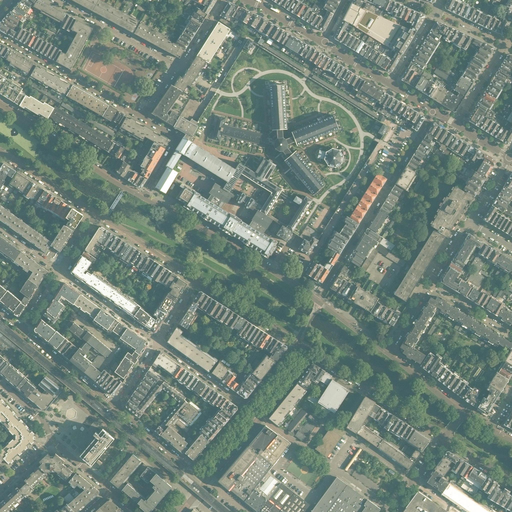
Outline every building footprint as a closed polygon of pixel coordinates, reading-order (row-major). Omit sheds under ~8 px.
[(37,9),(41,1),(39,0),(36,0),(34,5),(33,7),(37,9)] [(80,0),(78,4),(82,6),(82,4),(83,4),(87,6),(89,7),(90,8),(89,10),(92,12),(98,0),(98,1),(96,0),(95,0),(80,0)] [(99,0),(98,0),(92,12),(96,14),(97,12),(98,12),(100,13),(104,15),(104,16),(103,17),(107,19),(113,7),(112,9),(110,8),(111,6),(101,1),(100,2),(98,1),(99,0)] [(208,0),(206,6),(205,7),(203,12),(207,15),(216,0),(208,0)] [(284,8),(289,0),(283,0),(280,6),(284,8)] [(289,11),(295,2),(295,1),(295,0),(289,0),(284,8),(289,11)] [(294,14),(300,4),(302,1),(302,0),(295,0),(295,1),(295,2),(289,11),(294,14)] [(328,0),(327,0),(317,0),(326,4),(335,10),(338,5),(328,0)] [(373,1),(373,0),(366,0),(366,2),(363,8),(368,11),(373,1)] [(376,8),(380,0),(373,0),(373,1),(368,11),(372,13),(374,13),(376,8)] [(386,0),(380,0),(376,8),(378,9),(379,7),(383,8),(386,0)] [(389,0),(386,0),(383,8),(382,10),(380,16),(385,18),(388,11),(393,1),(389,0)] [(446,9),(450,11),(455,0),(448,0),(445,7),(446,9)] [(456,14),(461,1),(458,0),(455,0),(450,11),(456,14)] [(41,11),(45,3),(41,1),(37,9),(41,11)] [(393,1),(388,11),(393,13),(398,4),(393,1)] [(461,1),(456,14),(461,16),(465,6),(463,5),(464,2),(461,1)] [(19,2),(16,6),(26,12),(30,8),(28,7),(19,2)] [(44,14),(49,5),(45,3),(41,11),(40,12),(44,14)] [(229,17),(236,6),(230,3),(228,4),(220,16),(221,16),(222,17),(227,20),(229,17)] [(325,11),(322,9),(323,8),(315,3),(310,10),(310,11),(314,14),(318,16),(322,19),(323,18),(321,17),(325,11)] [(352,3),(343,21),(349,24),(353,27),(357,29),(365,34),(369,37),(374,39),(378,42),(382,45),(387,47),(396,53),(397,53),(401,56),(416,32),(409,29),(408,28),(404,27),(399,24),(394,22),(390,20),(389,20),(385,18),(380,16),(378,15),(374,13),(372,13),(368,11),(363,8),(361,7),(352,3)] [(465,6),(461,16),(466,19),(471,9),(468,7),(470,5),(467,3),(465,6)] [(300,4),(294,14),(299,17),(305,7),(300,4)] [(335,10),(326,4),(323,9),(327,11),(333,14),(335,10)] [(402,5),(398,4),(393,13),(392,15),(391,18),(395,20),(397,17),(397,15),(402,5)] [(49,17),(54,7),(49,5),(44,14),(49,17)] [(406,8),(402,5),(397,15),(402,18),(406,8)] [(26,12),(16,6),(15,6),(14,7),(13,8),(13,9),(12,10),(25,18),(27,15),(25,14),(26,12)] [(231,23),(241,8),(236,6),(229,17),(227,20),(231,23)] [(53,19),(58,10),(54,7),(49,17),(53,19)] [(113,8),(113,7),(107,19),(110,21),(111,20),(112,20),(114,21),(118,23),(118,24),(117,25),(121,27),(127,15),(126,17),(125,16),(126,14),(115,8),(114,10),(113,9),(113,8)] [(305,7),(299,17),(304,20),(310,11),(310,10),(305,7)] [(235,25),(239,19),(245,10),(241,8),(231,23),(235,25)] [(412,10),(406,8),(402,18),(407,20),(412,10)] [(203,12),(200,10),(199,9),(197,12),(195,11),(194,12),(196,13),(205,19),(207,15),(203,12)] [(471,9),(466,19),(472,21),(476,11),(471,9)] [(25,18),(12,10),(8,14),(19,20),(22,22),(25,18)] [(57,21),(62,12),(58,10),(53,19),(57,21)] [(253,14),(245,10),(239,19),(247,24),(247,23),(253,14)] [(417,12),(412,10),(407,20),(412,23),(413,21),(417,12)] [(511,19),(511,12),(504,10),(503,13),(505,14),(503,19),(510,22),(511,19)] [(310,11),(304,20),(308,23),(314,14),(310,11)] [(333,14),(327,11),(324,16),(330,20),(333,14)] [(476,11),(472,21),(477,24),(482,14),(476,11)] [(62,24),(67,15),(62,12),(57,21),(62,24)] [(202,23),(192,17),(184,12),(182,16),(190,22),(199,28),(202,23)] [(418,13),(417,12),(413,21),(420,25),(425,18),(424,16),(418,13)] [(205,19),(196,13),(195,15),(193,14),(192,17),(202,23),(205,19)] [(8,14),(5,18),(16,25),(17,23),(19,20),(8,14)] [(261,17),(253,14),(247,23),(255,28),(261,17)] [(314,14),(308,23),(313,25),(318,16),(314,14)] [(482,14),(477,24),(483,26),(487,16),(482,14)] [(488,29),(494,16),(490,14),(489,17),(487,16),(483,26),(488,29)] [(65,29),(71,17),(67,15),(62,24),(60,27),(65,29)] [(128,15),(127,15),(121,27),(125,29),(125,28),(126,27),(128,28),(129,29),(128,31),(133,33),(139,21),(138,23),(134,21),(135,19),(130,16),(129,18),(127,17),(128,15)] [(318,16),(313,25),(317,28),(322,19),(318,16)] [(324,16),(323,18),(322,19),(317,28),(322,32),(324,31),(330,20),(324,16)] [(493,31),(497,21),(495,19),(496,17),(494,16),(488,29),(493,31)] [(69,31),(76,20),(71,17),(65,29),(69,31)] [(226,21),(227,20),(222,17),(219,21),(231,28),(233,25),(226,21)] [(262,33),(269,22),(261,17),(255,28),(255,29),(254,30),(252,34),(259,38),(261,34),(262,33)] [(20,27),(16,25),(5,18),(1,23),(10,28),(13,30),(17,32),(20,27)] [(497,21),(493,31),(497,33),(503,20),(501,19),(499,22),(497,21)] [(510,22),(503,19),(503,20),(497,33),(501,35),(503,34),(510,22)] [(92,28),(86,25),(76,20),(71,30),(72,28),(78,31),(72,43),(71,43),(82,49),(85,44),(83,44),(85,39),(87,40),(93,30),(93,29),(92,28)] [(344,32),(349,24),(343,21),(339,29),(344,32)] [(413,21),(412,23),(409,29),(416,32),(420,25),(413,21)] [(140,22),(135,33),(134,34),(141,38),(148,41),(154,30),(140,22)] [(199,28),(190,22),(188,26),(184,23),(183,25),(187,28),(196,32),(199,28)] [(218,22),(213,30),(211,33),(223,41),(230,29),(218,22)] [(269,38),(276,26),(269,22),(262,33),(261,34),(264,36),(263,36),(264,37),(265,36),(269,38)] [(436,23),(431,30),(437,33),(442,24),(438,22),(436,23)] [(0,23),(0,30),(7,34),(10,28),(1,23),(0,23)] [(40,32),(42,28),(33,23),(31,27),(40,32)] [(449,27),(442,24),(437,33),(440,35),(441,36),(442,34),(445,35),(449,27)] [(271,44),(281,29),(276,26),(269,38),(267,41),(271,44)] [(18,40),(24,30),(20,27),(17,32),(14,38),(18,40)] [(355,32),(357,29),(353,27),(351,29),(350,31),(348,35),(342,44),(346,46),(354,34),(355,32)] [(454,30),(449,27),(445,35),(444,36),(446,38),(444,41),(447,42),(447,41),(454,30)] [(17,32),(13,30),(10,28),(7,34),(14,38),(17,32)] [(196,32),(187,28),(184,32),(194,37),(196,32)] [(22,42),(28,32),(25,31),(26,30),(24,29),(24,30),(18,40),(22,42)] [(285,32),(281,29),(271,44),(276,47),(278,43),(285,32)] [(335,39),(338,41),(344,32),(339,29),(334,37),(335,39)] [(168,37),(154,30),(148,41),(161,49),(167,39),(168,37)] [(431,30),(428,35),(439,42),(440,40),(438,38),(440,35),(437,33),(431,30)] [(460,32),(454,30),(447,41),(449,43),(450,41),(453,42),(460,32)] [(26,45),(33,33),(30,32),(30,33),(28,32),(22,42),(26,45)] [(194,37),(184,32),(182,36),(191,41),(194,37)] [(290,35),(285,32),(278,43),(280,44),(281,43),(284,45),(290,35)] [(344,32),(338,41),(342,44),(348,35),(344,32)] [(461,47),(468,36),(460,32),(453,42),(453,43),(461,47)] [(30,47),(36,37),(34,36),(34,34),(33,33),(26,45),(30,47)] [(209,37),(204,45),(216,52),(223,41),(211,33),(209,37)] [(350,49),(357,38),(354,36),(355,35),(354,34),(346,46),(350,49)] [(359,54),(364,44),(366,42),(363,41),(365,38),(367,40),(368,39),(369,37),(365,34),(364,37),(361,40),(355,51),(359,54)] [(295,38),(290,35),(284,45),(283,46),(281,50),(286,53),(295,38)] [(428,35),(425,40),(436,47),(439,42),(428,35)] [(191,41),(182,36),(179,40),(188,45),(191,41)] [(357,38),(350,49),(355,51),(361,40),(359,38),(360,37),(358,36),(357,38)] [(470,43),(473,38),(468,36),(461,47),(460,49),(464,52),(470,43)] [(34,50),(41,38),(39,37),(38,38),(36,37),(30,47),(34,50)] [(39,52),(45,42),(42,40),(43,39),(41,38),(34,50),(39,52)] [(299,41),(295,38),(286,53),(290,55),(299,41)] [(483,43),(473,38),(470,43),(477,47),(478,46),(480,47),(483,43)] [(171,42),(167,39),(161,49),(180,59),(185,49),(176,45),(173,43),(173,44),(171,43),(171,42)] [(254,43),(249,39),(246,43),(245,42),(244,44),(245,44),(243,48),(244,48),(248,51),(254,43)] [(188,45),(179,40),(176,45),(185,49),(188,45)] [(371,43),(363,56),(367,59),(373,50),(376,45),(377,43),(373,40),(372,42),(371,43)] [(425,40),(422,46),(432,52),(436,47),(425,40)] [(297,54),(304,43),(299,41),(290,55),(295,58),(297,54)] [(43,54),(49,44),(45,42),(39,52),(43,54)] [(61,52),(56,62),(61,64),(62,63),(67,65),(66,67),(70,69),(71,69),(77,59),(75,58),(78,53),(79,54),(82,49),(71,43),(70,44),(71,44),(65,56),(61,54),(62,52),(61,52)] [(263,43),(262,46),(303,72),(304,69),(263,43)] [(302,56),(308,46),(304,43),(297,54),(302,56)] [(364,44),(359,54),(363,56),(371,43),(370,43),(368,46),(364,44)] [(493,49),(493,47),(483,43),(480,47),(481,47),(491,54),(493,49)] [(47,57),(53,46),(49,44),(43,54),(47,57)] [(204,45),(202,48),(197,56),(206,62),(208,63),(216,52),(204,45)] [(378,51),(372,62),(376,65),(387,47),(382,45),(380,48),(378,51)] [(51,59),(57,49),(53,46),(47,57),(51,59)] [(303,64),(313,49),(308,46),(302,56),(299,62),(303,64)] [(422,46),(418,51),(429,58),(432,52),(422,46)] [(491,54),(481,47),(480,47),(478,46),(475,51),(478,53),(488,59),(491,54)] [(387,47),(376,65),(381,67),(387,57),(385,56),(386,55),(388,56),(391,50),(387,47)] [(11,50),(7,48),(2,56),(7,58),(11,50)] [(56,62),(61,52),(61,51),(57,49),(51,59),(56,62)] [(311,62),(317,52),(313,49),(303,64),(308,67),(309,66),(311,62)] [(12,50),(11,50),(7,58),(6,60),(10,62),(10,63),(28,74),(33,65),(33,64),(34,64),(29,62),(29,61),(29,60),(25,58),(24,59),(19,56),(16,54),(16,53),(12,50)] [(373,50),(367,59),(372,62),(378,51),(377,50),(376,51),(373,50)] [(387,57),(381,67),(389,73),(391,72),(395,66),(389,63),(396,53),(391,50),(388,56),(387,57)] [(418,51),(414,58),(425,65),(429,58),(418,51)] [(316,65),(322,55),(322,54),(317,52),(311,62),(316,65)] [(397,53),(396,53),(389,63),(395,66),(401,56),(397,53)] [(488,59),(478,53),(475,57),(485,63),(488,59)] [(318,71),(327,57),(322,54),(322,55),(316,65),(315,66),(312,70),(317,73),(318,71)] [(191,65),(188,70),(187,71),(187,72),(183,79),(179,77),(176,81),(177,82),(174,86),(182,91),(184,92),(188,85),(190,87),(196,78),(197,77),(198,75),(206,62),(197,56),(194,60),(193,60),(190,64),(190,65),(191,65)] [(325,70),(331,60),(327,57),(318,71),(317,73),(321,76),(323,74),(325,70)] [(485,63),(475,57),(472,62),(482,68),(485,63)] [(425,65),(414,58),(411,62),(415,65),(420,68),(422,69),(424,67),(426,68),(427,66),(425,65)] [(341,66),(331,60),(325,70),(323,74),(321,76),(335,85),(338,81),(345,69),(341,66)] [(511,68),(511,64),(509,63),(504,60),(502,64),(511,70),(511,68)] [(411,62),(407,69),(411,71),(415,65),(411,62)] [(482,68),(472,62),(468,67),(478,74),(482,68)] [(434,73),(451,84),(457,74),(440,64),(434,73)] [(502,64),(499,68),(508,74),(511,70),(502,64)] [(28,76),(30,77),(30,76),(36,66),(34,65),(28,76)] [(415,65),(411,71),(405,82),(410,85),(420,68),(415,65)] [(46,70),(43,68),(41,67),(41,68),(36,66),(30,76),(44,84),(50,74),(46,72),(46,70)] [(478,74),(468,67),(465,72),(475,79),(478,74)] [(420,68),(410,85),(414,88),(425,71),(422,69),(420,68)] [(508,74),(499,68),(496,73),(509,81),(511,82),(511,80),(511,76),(508,74)] [(350,72),(345,69),(338,81),(340,82),(342,84),(344,81),(350,72)] [(402,80),(405,82),(411,71),(407,69),(403,76),(401,78),(402,80)] [(432,76),(432,75),(425,71),(414,88),(422,92),(429,81),(432,76)] [(355,75),(350,72),(344,81),(349,84),(349,83),(355,75)] [(475,79),(465,72),(462,77),(472,83),(475,79)] [(509,81),(496,73),(494,77),(507,85),(509,81)] [(0,74),(0,93),(14,102),(15,101),(20,94),(21,92),(23,89),(0,74)] [(54,76),(50,74),(44,84),(57,92),(63,81),(59,79),(59,77),(55,75),(54,76)] [(313,75),(312,77),(377,118),(378,116),(313,75)] [(359,77),(355,75),(349,83),(354,86),(359,77)] [(472,83),(462,77),(458,75),(455,79),(470,88),(472,83)] [(359,77),(354,86),(353,88),(358,91),(365,81),(359,77)] [(507,85),(494,77),(491,81),(502,88),(504,85),(506,87),(507,85)] [(431,98),(438,87),(441,82),(436,79),(434,84),(427,95),(431,98)] [(470,88),(455,79),(453,83),(456,85),(457,86),(467,92),(470,88)] [(67,84),(63,81),(57,92),(62,94),(62,93),(67,96),(73,85),(68,82),(67,84)] [(377,102),(383,92),(365,81),(358,91),(356,95),(355,97),(354,97),(373,108),(377,102)] [(434,84),(429,81),(422,92),(427,95),(434,84)] [(499,93),(502,88),(491,81),(488,87),(499,93)] [(435,101),(442,89),(445,85),(441,82),(438,87),(431,98),(435,101)] [(62,101),(33,83),(32,86),(60,103),(62,101)] [(73,85),(67,96),(74,100),(80,89),(73,85)] [(152,113),(156,116),(162,120),(163,119),(166,121),(166,122),(174,127),(180,116),(172,111),(170,115),(166,113),(182,91),(174,86),(171,85),(152,113)] [(218,116),(212,139),(220,141),(221,137),(264,148),(265,144),(274,146),(275,148),(275,149),(275,150),(278,152),(279,151),(280,151),(282,151),(288,158),(284,161),(295,173),(295,174),(313,195),(324,185),(296,151),(292,154),(289,150),(290,144),(295,142),(297,146),(337,130),(338,129),(333,116),(291,132),(293,136),(285,139),(283,138),(282,130),(287,129),(284,85),(269,86),(272,130),(276,130),(277,135),(272,139),(267,138),(268,134),(258,131),(225,123),(226,118),(218,116)] [(442,89),(435,101),(440,104),(448,91),(447,91),(449,87),(445,85),(442,89)] [(467,92),(457,86),(455,89),(454,88),(453,89),(456,92),(464,96),(467,92)] [(499,93),(488,87),(485,92),(495,99),(499,93)] [(455,94),(456,92),(453,89),(450,88),(448,92),(452,94),(457,97),(458,96),(455,94)] [(87,93),(80,89),(74,100),(81,104),(87,93)] [(445,106),(452,95),(452,94),(448,92),(448,91),(440,104),(445,106)] [(19,105),(24,97),(25,95),(21,92),(20,94),(15,101),(14,102),(19,105)] [(380,104),(387,94),(383,92),(377,102),(373,108),(376,111),(380,104)] [(463,98),(464,96),(456,92),(455,94),(458,96),(457,97),(456,98),(449,109),(453,112),(455,111),(463,98)] [(485,92),(481,97),(492,104),(495,99),(485,92)] [(94,97),(87,93),(81,104),(88,108),(95,97),(94,97)] [(386,105),(391,97),(387,94),(380,104),(376,111),(381,113),(386,105)] [(449,109),(456,98),(457,97),(452,94),(452,95),(445,106),(449,109)] [(25,95),(19,105),(24,108),(25,107),(32,111),(38,101),(31,96),(30,98),(25,95),(26,95),(25,95)] [(95,98),(95,97),(88,108),(95,112),(102,101),(95,98)] [(390,108),(395,99),(391,97),(386,105),(381,113),(385,116),(387,114),(390,108)] [(481,97),(478,103),(489,109),(492,104),(481,97)] [(393,113),(400,102),(395,99),(390,108),(387,114),(385,116),(390,119),(390,118),(393,113)] [(44,104),(38,101),(32,111),(38,115),(39,113),(48,119),(49,116),(54,108),(45,102),(44,104)] [(109,106),(102,101),(95,112),(103,116),(109,106)] [(399,114),(405,105),(400,102),(393,113),(390,118),(395,121),(399,114)] [(63,103),(61,105),(86,121),(88,118),(63,103)] [(478,103),(475,107),(481,111),(482,111),(485,113),(486,114),(489,109),(478,103)] [(404,117),(409,108),(405,105),(399,114),(395,121),(394,122),(395,122),(394,124),(393,123),(391,125),(393,126),(392,127),(395,129),(398,124),(399,125),(404,117)] [(54,108),(49,116),(53,118),(53,119),(59,109),(55,106),(54,108)] [(113,108),(109,106),(103,116),(107,119),(113,108)] [(469,121),(473,124),(478,115),(479,114),(481,111),(475,107),(468,119),(469,121)] [(511,111),(504,107),(501,111),(511,117),(511,111)] [(118,110),(113,108),(107,119),(111,121),(112,120),(118,110)] [(415,111),(409,108),(404,117),(399,125),(404,128),(409,120),(415,111)] [(72,116),(59,109),(53,119),(66,127),(72,116)] [(484,117),(478,127),(483,130),(491,118),(496,120),(500,123),(503,118),(499,115),(489,109),(486,114),(484,117)] [(122,113),(118,110),(112,120),(116,123),(122,113)] [(419,114),(415,111),(409,120),(414,123),(419,114)] [(478,115),(473,124),(478,127),(484,117),(486,114),(485,113),(482,111),(480,114),(479,114),(478,115)] [(511,117),(501,111),(499,115),(503,118),(508,121),(511,123),(511,117)] [(127,116),(122,113),(116,123),(121,126),(126,117),(127,116)] [(424,117),(419,114),(414,123),(420,126),(424,119),(424,117)] [(85,124),(72,116),(66,127),(79,134),(85,124)] [(180,116),(174,127),(186,134),(192,137),(198,127),(196,125),(198,121),(195,119),(194,121),(191,119),(190,122),(180,116)] [(126,117),(121,126),(120,127),(134,135),(140,125),(135,122),(136,121),(131,118),(130,119),(126,117)] [(496,120),(491,118),(483,130),(488,133),(496,120)] [(500,123),(493,136),(497,139),(508,121),(503,118),(500,123)] [(115,134),(89,119),(88,121),(113,137),(115,134)] [(420,126),(414,123),(409,120),(404,128),(407,129),(409,131),(411,128),(416,131),(420,126)] [(496,120),(488,133),(493,136),(500,123),(496,120)] [(511,123),(508,121),(497,139),(502,141),(509,129),(511,124),(511,123)] [(99,132),(85,124),(79,134),(92,143),(99,132)] [(383,124),(378,133),(383,136),(385,132),(386,133),(388,131),(386,130),(388,127),(383,124)] [(432,124),(427,133),(432,137),(438,126),(435,124),(432,124)] [(153,132),(154,131),(145,126),(143,127),(140,125),(134,135),(143,140),(145,137),(149,139),(153,132)] [(437,140),(444,129),(438,126),(432,137),(433,137),(432,139),(431,141),(435,143),(437,140)] [(438,149),(449,132),(444,129),(437,140),(435,143),(433,146),(438,149)] [(509,144),(511,139),(511,130),(509,129),(502,141),(507,144),(509,144)] [(112,140),(99,132),(92,143),(106,151),(111,141),(112,140)] [(160,134),(159,136),(153,132),(149,139),(165,148),(169,141),(170,142),(170,140),(168,139),(160,134)] [(454,135),(449,132),(438,149),(443,152),(454,135)] [(433,137),(432,137),(427,133),(422,140),(429,144),(431,141),(432,139),(433,137)] [(227,182),(224,188),(223,188),(215,183),(209,192),(211,194),(207,200),(197,194),(198,193),(192,190),(191,190),(174,179),(175,177),(176,176),(175,176),(177,174),(178,172),(172,169),(182,153),(190,158),(197,146),(192,143),(195,138),(192,137),(186,134),(184,138),(184,137),(176,150),(166,166),(168,167),(167,168),(167,167),(167,168),(166,170),(165,170),(165,171),(164,173),(163,173),(164,173),(162,175),(162,176),(161,178),(160,178),(161,178),(159,181),(159,180),(159,181),(158,183),(157,183),(158,184),(156,186),(156,187),(155,187),(155,188),(156,187),(157,188),(157,189),(157,188),(159,189),(159,190),(161,191),(162,191),(164,192),(163,193),(164,193),(164,192),(165,193),(165,194),(165,193),(166,194),(166,193),(166,192),(167,192),(166,192),(168,190),(168,189),(169,187),(170,187),(169,187),(171,184),(171,185),(171,184),(172,182),(173,182),(180,186),(183,188),(177,198),(186,203),(184,206),(185,207),(189,209),(190,210),(191,209),(203,217),(203,218),(207,220),(208,220),(220,227),(220,228),(222,229),(222,230),(223,231),(223,230),(224,230),(226,232),(228,233),(229,234),(232,235),(244,242),(244,243),(245,243),(248,246),(248,245),(249,246),(249,245),(262,253),(261,254),(263,255),(266,257),(267,257),(270,254),(271,255),(276,246),(275,246),(277,242),(271,238),(270,239),(262,234),(266,228),(267,229),(272,220),(279,224),(282,226),(280,229),(279,231),(276,235),(286,241),(287,241),(289,237),(290,236),(292,232),(293,230),(304,213),(312,200),(308,198),(306,197),(303,201),(296,196),(294,200),(280,192),(282,190),(266,180),(276,165),(271,162),(272,161),(269,159),(268,160),(264,158),(254,173),(239,163),(239,164),(236,169),(235,169),(233,168),(225,180),(227,181),(227,182)] [(449,156),(459,139),(454,135),(443,152),(439,160),(444,163),(449,156)] [(165,149),(154,142),(154,143),(148,139),(145,143),(162,153),(165,149)] [(465,142),(459,139),(449,156),(454,159),(465,142)] [(112,140),(111,141),(106,151),(110,153),(116,143),(112,140)] [(443,152),(438,149),(433,146),(430,145),(429,144),(422,140),(419,145),(431,152),(432,153),(435,154),(433,157),(439,160),(443,152)] [(116,142),(116,143),(110,153),(114,156),(120,146),(121,145),(117,143),(116,142)] [(470,145),(465,142),(454,159),(459,162),(470,145)] [(162,153),(145,143),(143,147),(139,145),(136,149),(157,162),(162,153)] [(121,145),(120,146),(114,156),(115,156),(115,157),(117,158),(118,158),(119,159),(126,148),(121,145)] [(419,145),(417,149),(425,154),(430,157),(432,153),(431,152),(419,145)] [(475,148),(470,145),(459,162),(465,166),(475,148)] [(126,148),(119,159),(123,161),(131,149),(127,146),(126,148)] [(197,146),(190,158),(193,160),(206,169),(220,177),(225,180),(233,168),(227,165),(214,156),(200,148),(197,146)] [(319,150),(317,158),(324,159),(324,160),(327,165),(328,166),(329,166),(334,167),(334,168),(335,168),(336,167),(340,165),(341,164),(342,164),(342,163),(343,157),(343,156),(342,155),(342,154),(340,151),(339,150),(338,150),(333,149),(333,148),(332,148),(331,149),(327,152),(326,151),(326,152),(319,150)] [(484,160),(480,158),(483,153),(475,148),(465,166),(467,167),(465,169),(469,171),(471,169),(472,170),(474,171),(475,170),(477,171),(479,168),(482,164),(484,160)] [(157,162),(136,149),(133,154),(141,159),(154,167),(157,162)] [(417,149),(414,153),(422,158),(425,154),(417,149)] [(414,153),(412,157),(420,162),(422,158),(414,153)] [(495,160),(483,153),(480,158),(484,160),(493,166),(495,162),(495,160)] [(412,157),(409,162),(417,167),(420,162),(412,157)] [(154,167),(141,159),(140,161),(138,165),(140,166),(151,172),(154,167)] [(493,166),(484,160),(482,164),(491,170),(493,166)] [(131,166),(123,161),(117,172),(121,174),(120,176),(123,178),(124,176),(125,177),(125,179),(128,181),(133,173),(134,171),(129,168),(131,166)] [(409,162),(406,166),(414,171),(417,167),(409,162)] [(10,168),(4,163),(0,169),(0,170),(6,174),(10,168)] [(491,170),(482,164),(479,168),(488,173),(491,170)] [(147,179),(151,172),(140,166),(139,169),(140,169),(140,170),(142,171),(140,174),(147,179)] [(408,187),(416,173),(414,171),(406,166),(395,184),(403,189),(405,190),(408,187)] [(17,172),(10,168),(6,174),(7,175),(12,178),(13,179),(17,172)] [(488,173),(479,168),(477,171),(475,170),(474,171),(475,172),(485,178),(488,173)] [(475,172),(474,171),(472,170),(467,178),(469,179),(471,180),(481,186),(485,178),(475,172)] [(23,192),(31,181),(17,172),(13,179),(10,183),(23,192)] [(133,173),(128,181),(132,183),(137,175),(133,173)] [(142,188),(147,179),(140,174),(138,173),(137,175),(132,183),(140,188),(142,188)] [(382,187),(387,179),(377,173),(372,181),(382,187)] [(421,176),(413,190),(416,192),(424,178),(421,176)] [(481,186),(471,180),(469,179),(466,184),(477,191),(481,186)] [(31,181),(23,192),(24,193),(24,194),(29,198),(37,186),(31,181)] [(377,194),(382,187),(372,181),(369,187),(367,189),(377,194)] [(395,184),(392,188),(401,193),(403,189),(395,184)] [(477,191),(466,184),(466,185),(463,190),(466,192),(466,193),(459,189),(458,190),(472,199),(474,196),(477,191)] [(43,189),(37,186),(29,198),(35,202),(43,189)] [(509,200),(511,194),(511,190),(510,189),(504,186),(499,194),(509,200)] [(472,199),(458,190),(454,187),(448,197),(446,196),(439,208),(440,208),(436,214),(437,214),(430,226),(441,232),(440,234),(445,237),(448,238),(451,232),(448,230),(449,229),(450,230),(451,229),(457,218),(456,218),(459,213),(460,213),(467,202),(466,201),(467,200),(470,202),(472,199)] [(401,193),(392,188),(390,193),(398,198),(401,193)] [(372,203),(377,194),(367,189),(362,197),(372,203)] [(41,207),(50,194),(44,190),(37,201),(41,203),(39,206),(41,207)] [(398,198),(390,193),(387,197),(395,202),(397,199),(398,198)] [(49,208),(56,197),(50,194),(41,207),(47,211),(48,210),(49,208)] [(511,201),(509,200),(499,194),(497,198),(511,207),(511,206),(511,201)] [(53,214),(61,201),(56,197),(49,208),(52,211),(51,212),(53,214)] [(367,210),(372,203),(362,197),(358,204),(367,210)] [(395,202),(387,197),(384,201),(392,206),(394,204),(395,202)] [(511,207),(497,198),(492,206),(497,209),(500,211),(501,211),(504,213),(505,213),(508,216),(508,215),(511,217),(511,216),(511,207)] [(59,217),(60,216),(67,205),(61,201),(53,214),(52,215),(56,218),(57,216),(59,217)] [(384,201),(382,206),(390,211),(392,206),(384,201)] [(367,210),(358,204),(352,213),(362,218),(367,210)] [(67,205),(60,216),(63,218),(62,219),(62,220),(64,221),(72,208),(67,205)] [(382,206),(379,210),(387,215),(390,211),(382,206)] [(488,223),(495,212),(497,209),(492,206),(484,218),(484,220),(488,223)] [(84,215),(72,208),(64,221),(63,223),(66,226),(74,231),(84,215)] [(379,210),(368,227),(376,232),(387,215),(379,210)] [(20,220),(8,211),(1,221),(5,224),(6,223),(10,226),(9,227),(13,230),(20,220)] [(499,229),(505,219),(502,217),(500,216),(498,215),(495,212),(488,223),(499,229)] [(362,218),(352,213),(349,218),(359,223),(362,218)] [(359,223),(349,218),(346,223),(356,229),(359,223)] [(507,234),(511,225),(511,222),(505,219),(499,229),(507,234)] [(33,229),(20,220),(13,230),(18,233),(18,232),(23,235),(22,236),(26,239),(33,229)] [(394,245),(384,239),(394,222),(392,221),(385,233),(382,237),(367,228),(364,233),(376,240),(377,241),(391,250),(394,245)] [(356,229),(346,223),(343,228),(352,234),(356,229)] [(60,252),(70,237),(74,231),(66,226),(64,225),(52,243),(46,238),(40,247),(42,249),(41,250),(45,253),(51,246),(55,248),(55,247),(57,248),(56,249),(60,252)] [(105,229),(101,227),(100,228),(100,227),(85,250),(89,253),(96,242),(105,229)] [(352,234),(343,228),(339,234),(349,239),(352,234)] [(40,247),(46,238),(33,229),(26,239),(30,242),(31,241),(35,244),(35,245),(39,248),(40,247)] [(109,232),(105,229),(96,242),(99,244),(97,245),(100,247),(101,245),(109,232)] [(431,234),(428,239),(429,240),(428,242),(438,248),(440,245),(439,244),(439,243),(441,241),(442,242),(445,237),(440,234),(434,230),(433,230),(435,231),(433,235),(431,234)] [(104,250),(106,248),(114,235),(109,232),(101,245),(103,247),(102,248),(104,250)] [(338,233),(335,238),(336,239),(345,245),(349,239),(339,234),(338,233)] [(361,239),(372,246),(372,247),(373,248),(378,251),(386,255),(389,252),(391,250),(377,241),(376,240),(364,233),(361,239)] [(112,249),(119,238),(114,235),(106,248),(111,251),(112,249)] [(484,243),(470,235),(468,235),(465,240),(475,246),(480,249),(484,243)] [(336,239),(335,238),(332,236),(328,241),(342,250),(345,245),(336,239)] [(309,255),(314,246),(318,241),(312,237),(309,242),(304,239),(304,240),(298,249),(303,252),(308,256),(309,255)] [(124,241),(119,238),(112,249),(117,252),(124,241)] [(0,250),(2,252),(9,242),(5,239),(0,245),(0,250)] [(366,257),(372,247),(372,246),(361,239),(354,249),(366,257)] [(475,246),(465,240),(462,244),(473,250),(475,246)] [(129,245),(124,241),(117,252),(119,254),(119,256),(121,257),(129,245)] [(342,250),(328,241),(325,247),(334,252),(339,255),(342,250)] [(438,248),(428,242),(427,241),(426,241),(428,242),(427,244),(425,243),(419,253),(421,254),(420,256),(430,262),(432,259),(431,258),(430,257),(431,255),(434,251),(435,251),(436,252),(438,248)] [(5,256),(13,245),(9,242),(2,252),(4,253),(3,255),(5,256)] [(488,258),(493,249),(484,243),(480,249),(478,252),(470,267),(474,269),(479,272),(480,270),(482,267),(485,269),(487,265),(484,264),(488,258)] [(473,250),(462,244),(460,248),(470,254),(473,250)] [(22,251),(13,245),(5,256),(7,258),(7,257),(12,260),(11,261),(14,262),(14,261),(15,261),(22,251)] [(130,245),(129,245),(121,257),(119,259),(123,262),(133,247),(132,247),(132,246),(131,245),(130,245)] [(98,250),(94,247),(90,253),(97,258),(99,255),(96,253),(98,250)] [(137,250),(133,247),(123,262),(127,265),(129,261),(137,250)] [(373,248),(361,268),(366,271),(378,251),(373,248)] [(470,254),(460,248),(457,253),(467,259),(470,254)] [(359,268),(366,257),(354,249),(347,260),(355,265),(359,268)] [(495,263),(501,254),(493,249),(488,258),(495,263)] [(141,253),(137,250),(129,261),(132,263),(131,264),(133,266),(141,253)] [(35,262),(35,261),(31,258),(30,259),(26,256),(26,255),(22,251),(15,261),(19,264),(16,268),(18,269),(20,269),(22,266),(28,271),(29,270),(33,272),(38,264),(35,262)] [(93,263),(96,259),(84,251),(82,255),(92,263),(93,263)] [(339,255),(334,252),(330,257),(335,260),(339,255)] [(406,262),(389,252),(386,255),(386,256),(385,256),(402,267),(406,262)] [(146,256),(141,253),(133,266),(137,269),(146,256)] [(454,257),(464,264),(465,264),(468,260),(467,259),(457,253),(454,257)] [(508,272),(511,266),(511,260),(501,254),(495,263),(495,264),(508,272)] [(82,255),(79,259),(89,266),(92,263),(82,255)] [(430,262),(420,256),(418,255),(417,257),(411,267),(410,269),(410,268),(409,269),(411,270),(421,276),(423,272),(422,272),(422,271),(425,265),(426,265),(428,266),(430,262)] [(151,259),(146,256),(137,269),(142,272),(143,271),(151,259)] [(335,260),(330,257),(327,262),(332,266),(335,260)] [(454,257),(451,262),(462,268),(464,264),(454,257)] [(89,266),(79,259),(77,263),(87,270),(89,266)] [(156,262),(151,259),(143,271),(146,273),(145,274),(147,275),(148,274),(156,262)] [(335,291),(345,275),(351,267),(353,268),(355,265),(347,260),(330,288),(335,291)] [(161,265),(156,262),(148,274),(153,277),(161,265)] [(313,262),(306,273),(311,276),(318,265),(313,262)] [(320,285),(332,266),(327,262),(324,267),(316,280),(315,282),(320,285)] [(451,262),(448,266),(459,273),(461,274),(464,270),(462,268),(451,262)] [(88,271),(87,270),(77,263),(74,266),(86,274),(88,271)] [(45,276),(48,271),(38,264),(33,272),(29,279),(39,285),(42,280),(40,279),(41,277),(42,278),(44,275),(45,276)] [(318,265),(311,276),(316,280),(324,267),(319,264),(318,265)] [(165,268),(161,265),(153,277),(158,281),(158,279),(165,268)] [(86,274),(74,266),(71,271),(72,273),(81,280),(86,274)] [(448,266),(443,275),(456,283),(459,278),(456,277),(459,273),(448,266)] [(164,283),(172,272),(165,268),(158,279),(162,282),(161,283),(163,284),(164,283)] [(464,296),(478,274),(479,272),(474,269),(471,274),(468,278),(465,283),(459,293),(464,296)] [(411,270),(410,272),(408,271),(402,281),(404,282),(403,283),(401,282),(401,283),(403,284),(413,290),(415,286),(413,286),(413,285),(414,283),(417,279),(418,279),(419,280),(421,276),(411,270)] [(490,276),(480,270),(479,272),(491,279),(493,275),(492,274),(490,276)] [(86,283),(93,274),(88,271),(86,274),(81,280),(86,283)] [(492,280),(500,285),(502,283),(495,279),(499,272),(497,271),(492,280)] [(184,289),(187,284),(177,277),(177,276),(172,272),(164,283),(172,289),(169,293),(178,298),(181,293),(180,292),(183,288),(184,289)] [(95,290),(103,280),(93,273),(93,274),(86,283),(95,290)] [(470,300),(476,290),(479,286),(484,277),(478,274),(464,296),(470,300)] [(341,294),(349,280),(346,278),(347,276),(345,275),(335,291),(337,292),(338,293),(339,294),(340,294),(341,294)] [(443,275),(440,279),(441,282),(455,290),(458,284),(456,283),(443,275)] [(497,285),(485,278),(483,280),(496,287),(495,288),(497,289),(493,295),(495,297),(500,288),(496,286),(497,285)] [(30,300),(38,287),(38,286),(28,279),(20,291),(25,295),(25,296),(30,300)] [(105,297),(113,287),(103,280),(95,290),(105,297)] [(348,299),(355,286),(353,285),(354,283),(349,280),(341,294),(348,299)] [(459,293),(465,283),(460,281),(458,284),(455,290),(459,293)] [(64,283),(59,291),(63,294),(69,286),(65,283),(64,283)] [(403,284),(401,283),(402,284),(401,286),(400,285),(396,290),(398,291),(396,295),(394,294),(405,301),(408,297),(407,295),(408,293),(409,292),(410,293),(413,290),(403,284)] [(370,312),(379,298),(368,292),(362,289),(356,285),(355,286),(348,299),(351,301),(352,300),(354,301),(353,302),(357,304),(357,303),(359,304),(359,305),(359,306),(360,305),(361,305),(361,307),(365,309),(365,308),(367,309),(367,310),(370,312)] [(68,303),(77,291),(69,286),(63,294),(63,295),(61,298),(62,299),(64,298),(67,300),(66,302),(68,303)] [(109,300),(117,290),(113,287),(105,297),(109,300)] [(21,301),(12,294),(7,289),(7,290),(0,298),(0,302),(12,312),(20,303),(21,301)] [(501,289),(496,298),(498,299),(503,292),(509,296),(510,293),(504,289),(503,290),(501,289)] [(117,306),(125,296),(123,295),(117,290),(109,300),(117,306)] [(474,302),(480,293),(476,290),(470,300),(474,302)] [(59,291),(54,299),(57,301),(58,300),(61,302),(62,299),(61,298),(63,295),(63,294),(59,291)] [(81,294),(77,291),(68,303),(70,305),(71,302),(74,304),(81,294)] [(178,298),(169,293),(166,291),(164,295),(175,302),(178,298)] [(483,308),(490,297),(491,294),(487,291),(484,294),(478,305),(483,308)] [(199,305),(206,295),(201,292),(199,292),(198,295),(193,301),(198,305),(199,305)] [(478,305),(484,294),(480,292),(480,293),(474,302),(478,305)] [(81,315),(91,301),(81,294),(74,304),(79,308),(79,306),(81,308),(80,309),(81,309),(78,313),(81,315)] [(175,302),(164,295),(161,299),(173,306),(175,302)] [(210,297),(206,295),(199,305),(199,306),(203,309),(210,297)] [(25,307),(29,301),(30,300),(25,296),(22,301),(21,301),(20,303),(25,307)] [(125,312),(132,302),(129,299),(127,298),(125,296),(117,306),(125,312)] [(215,301),(210,297),(203,309),(206,311),(204,312),(207,314),(208,312),(215,301)] [(446,301),(444,300),(442,298),(441,299),(437,297),(435,300),(430,297),(427,303),(436,308),(437,307),(441,310),(440,311),(444,313),(450,305),(446,302),(446,301)] [(488,311),(495,300),(490,297),(483,308),(488,311)] [(51,303),(62,310),(63,311),(64,309),(63,308),(64,306),(60,303),(61,302),(58,300),(57,301),(54,299),(51,303)] [(173,306),(161,299),(159,303),(170,310),(173,306)] [(491,313),(498,302),(495,300),(488,311),(491,313)] [(94,319),(101,309),(91,301),(81,315),(85,318),(88,313),(90,314),(89,316),(94,319)] [(197,308),(197,307),(199,305),(193,301),(189,308),(179,324),(187,329),(195,316),(196,314),(194,313),(195,311),(197,308)] [(220,304),(215,301),(208,312),(210,314),(210,315),(212,317),(213,315),(220,304)] [(132,302),(125,312),(129,314),(136,304),(132,302)] [(377,316),(383,306),(377,302),(371,313),(377,316)] [(497,316),(502,307),(503,305),(498,302),(491,313),(497,316)] [(20,303),(12,312),(17,317),(19,316),(25,307),(20,303)] [(62,310),(51,303),(49,307),(59,315),(60,315),(61,313),(60,313),(62,310)] [(170,310),(159,303),(156,306),(168,314),(170,310)] [(436,308),(427,303),(424,307),(423,306),(420,311),(422,311),(419,315),(428,321),(430,317),(431,318),(434,313),(433,312),(436,308)] [(134,318),(140,309),(139,308),(140,307),(136,304),(129,314),(134,318)] [(225,307),(220,304),(213,315),(215,317),(214,319),(217,320),(218,319),(225,307)] [(459,309),(455,306),(454,307),(450,305),(444,313),(449,316),(448,317),(453,320),(453,319),(458,322),(463,313),(459,310),(459,309)] [(168,314),(156,306),(154,310),(156,311),(165,317),(168,314)] [(382,320),(389,309),(383,306),(377,316),(382,320)] [(49,307),(46,311),(56,319),(57,319),(59,318),(57,317),(59,315),(49,307)] [(222,323),(230,310),(225,307),(218,319),(220,320),(219,322),(222,323)] [(507,310),(502,307),(497,316),(501,319),(500,320),(505,323),(506,322),(511,325),(511,313),(511,311),(507,309),(507,310)] [(115,319),(101,309),(94,319),(92,321),(106,331),(115,319)] [(145,326),(151,317),(148,316),(150,313),(148,312),(147,314),(140,309),(134,318),(145,326)] [(388,323),(394,313),(389,309),(382,320),(388,323)] [(394,313),(388,323),(393,326),(402,313),(396,309),(394,313)] [(227,326),(235,314),(230,310),(222,323),(227,326)] [(46,311),(44,315),(54,323),(56,322),(55,321),(56,319),(46,311)] [(165,317),(156,311),(153,315),(156,317),(157,317),(163,321),(165,317)] [(473,317),(468,314),(467,315),(463,313),(458,322),(454,328),(457,330),(461,324),(462,324),(458,330),(463,334),(464,332),(462,330),(464,327),(466,328),(467,327),(471,330),(476,321),(472,318),(473,317)] [(234,327),(241,317),(235,314),(227,326),(232,330),(234,327)] [(428,321),(419,315),(416,320),(415,319),(412,324),(414,325),(411,329),(420,334),(422,330),(423,331),(426,326),(425,325),(428,321)] [(148,328),(154,319),(151,317),(145,326),(148,328)] [(163,321),(157,317),(156,317),(154,319),(148,328),(154,332),(156,332),(163,321)] [(239,331),(246,320),(241,317),(234,327),(239,331)] [(51,327),(41,319),(35,329),(35,331),(43,338),(51,327)] [(111,332),(119,322),(115,319),(106,331),(108,333),(109,330),(111,332)] [(107,356),(108,356),(112,351),(93,335),(94,334),(84,326),(82,329),(71,320),(66,326),(67,327),(71,331),(76,335),(84,342),(83,343),(79,348),(70,360),(69,360),(95,381),(95,380),(102,371),(99,369),(106,360),(104,359),(106,357),(107,356)] [(241,335),(250,323),(246,320),(239,331),(237,333),(241,335)] [(486,325),(483,324),(481,322),(480,324),(476,321),(471,330),(475,332),(474,333),(479,336),(480,335),(484,338),(489,329),(485,326),(486,325)] [(116,335),(123,325),(119,322),(111,332),(116,335)] [(253,325),(250,323),(241,335),(245,338),(253,325)] [(9,329),(3,324),(0,327),(0,329),(5,334),(9,329)] [(127,328),(123,325),(116,335),(120,338),(127,328)] [(257,328),(253,325),(245,338),(249,340),(257,328)] [(426,337),(429,338),(436,327),(433,325),(426,337)] [(48,342),(56,331),(51,327),(43,338),(48,342)] [(216,362),(195,347),(180,336),(183,332),(182,331),(180,330),(178,329),(177,327),(167,342),(170,344),(171,343),(173,344),(172,346),(209,372),(216,362)] [(143,339),(127,328),(120,338),(119,340),(120,341),(122,339),(124,340),(122,342),(124,344),(125,342),(130,345),(129,347),(132,350),(134,348),(136,349),(139,344),(143,339)] [(257,328),(249,340),(253,343),(261,330),(257,328)] [(16,335),(10,330),(9,329),(5,334),(12,339),(16,335)] [(420,334),(411,329),(408,333),(407,332),(404,337),(405,338),(403,341),(412,347),(414,343),(415,344),(418,339),(417,338),(420,334)] [(497,332),(494,331),(493,332),(489,329),(484,338),(488,340),(487,341),(492,344),(493,343),(497,346),(499,343),(503,337),(498,335),(499,333),(497,332)] [(261,330),(253,343),(252,344),(253,345),(254,344),(257,346),(265,333),(261,330)] [(52,345),(61,334),(57,331),(56,331),(48,342),(52,345)] [(262,348),(270,336),(265,333),(257,346),(256,347),(251,355),(244,365),(248,368),(261,348),(262,348)] [(18,344),(12,339),(5,334),(5,335),(0,340),(12,350),(18,344)] [(57,349),(66,338),(61,334),(52,345),(57,349)] [(22,340),(21,339),(16,335),(12,339),(18,344),(22,340)] [(270,336),(262,348),(261,349),(264,351),(265,350),(268,351),(275,339),(270,336)] [(511,341),(511,342),(503,337),(499,343),(501,344),(500,345),(501,345),(495,355),(497,356),(504,345),(510,350),(511,350),(511,341)] [(66,338),(57,349),(61,352),(70,341),(66,338)] [(13,361),(18,355),(12,350),(0,340),(0,339),(0,349),(2,351),(6,354),(10,358),(13,361)] [(148,344),(148,342),(143,339),(139,344),(145,348),(148,344)] [(275,339),(268,351),(271,353),(271,354),(276,347),(279,342),(275,339)] [(27,344),(22,340),(18,344),(24,349),(27,344)] [(70,341),(61,352),(65,356),(74,345),(70,341)] [(412,347),(403,341),(400,347),(404,350),(402,353),(406,356),(406,357),(408,358),(410,360),(411,359),(419,363),(420,364),(425,355),(424,354),(427,349),(424,348),(421,353),(416,350),(415,351),(411,348),(412,347)] [(286,346),(279,342),(276,347),(284,352),(287,348),(286,346)] [(36,359),(30,354),(24,349),(18,344),(12,350),(18,355),(37,370),(42,373),(45,376),(61,388),(65,383),(60,379),(54,374),(48,369),(42,364),(36,359)] [(34,350),(28,345),(27,344),(24,349),(30,354),(34,350)] [(145,348),(139,344),(136,349),(134,351),(141,355),(145,348)] [(74,345),(65,356),(70,360),(79,348),(74,345)] [(271,354),(271,353),(269,356),(276,361),(284,352),(276,347),(271,354)] [(40,355),(34,350),(30,354),(36,359),(40,355)] [(138,359),(141,355),(134,351),(133,353),(132,352),(130,354),(138,359)] [(132,368),(138,360),(138,359),(130,354),(128,352),(125,356),(122,360),(132,368)] [(165,355),(161,352),(152,365),(156,367),(158,364),(173,374),(179,365),(178,366),(164,356),(165,355)] [(430,352),(421,364),(420,366),(426,370),(435,356),(430,352)] [(431,374),(439,362),(442,357),(440,356),(440,355),(437,353),(435,356),(426,370),(431,374)] [(6,354),(0,361),(0,368),(7,361),(10,358),(6,354)] [(46,359),(40,355),(36,359),(42,364),(46,359)] [(228,369),(231,364),(233,362),(230,360),(224,355),(218,363),(211,373),(220,380),(228,369)] [(260,381),(275,362),(266,355),(258,366),(253,362),(251,365),(255,367),(253,370),(250,368),(248,370),(251,373),(250,374),(260,381)] [(52,365),(46,359),(42,364),(48,369),(52,365)] [(125,379),(132,368),(122,360),(121,362),(119,361),(117,364),(119,366),(117,368),(118,368),(115,371),(125,379)] [(7,361),(0,368),(0,372),(2,374),(10,365),(8,364),(9,363),(7,361)] [(436,378),(443,367),(444,366),(441,363),(439,362),(431,374),(436,378)] [(511,372),(511,366),(505,362),(501,367),(511,374),(511,372)] [(10,365),(2,374),(13,384),(22,374),(11,364),(10,365)] [(312,364),(308,369),(313,372),(315,374),(319,368),(314,364),(312,364)] [(58,370),(52,365),(48,369),(54,374),(58,370)] [(180,365),(180,366),(172,377),(174,378),(175,377),(177,379),(184,369),(180,365)] [(443,367),(436,378),(441,381),(448,371),(443,367)] [(497,372),(498,373),(508,379),(511,374),(501,367),(500,369),(497,367),(495,371),(497,372)] [(168,381),(150,368),(149,369),(167,382),(168,381)] [(260,381),(250,374),(241,368),(239,371),(238,372),(235,376),(243,382),(253,389),(260,381)] [(325,371),(319,368),(315,374),(314,376),(312,379),(315,381),(315,382),(317,384),(319,380),(325,371)] [(188,372),(184,369),(177,379),(179,380),(178,382),(180,383),(188,372)] [(228,369),(220,380),(224,383),(231,373),(228,371),(230,370),(228,369)] [(308,369),(304,374),(309,377),(312,379),(314,376),(311,374),(313,372),(308,369)] [(64,374),(58,370),(54,374),(60,379),(64,374)] [(102,371),(95,380),(95,381),(99,384),(108,373),(104,370),(102,371)] [(149,370),(145,375),(154,382),(156,383),(157,385),(160,387),(164,382),(157,376),(158,376),(153,372),(149,370)] [(231,373),(224,383),(228,386),(233,379),(235,376),(233,374),(234,373),(232,371),(231,373)] [(330,379),(332,376),(325,371),(319,380),(328,385),(331,380),(330,379)] [(448,371),(441,381),(445,385),(452,374),(448,371)] [(192,375),(188,372),(180,383),(182,385),(183,383),(185,384),(192,375)] [(452,374),(445,385),(450,389),(457,378),(459,376),(454,372),(452,374)] [(508,379),(498,373),(497,372),(489,384),(489,385),(501,392),(501,390),(502,390),(502,389),(503,389),(502,388),(506,382),(507,382),(507,381),(508,381),(507,380),(508,379)] [(108,373),(99,384),(102,387),(111,376),(108,373)] [(22,374),(13,384),(20,390),(29,380),(22,374)] [(68,378),(64,374),(60,379),(65,383),(68,378)] [(304,374),(300,379),(308,384),(308,385),(310,381),(307,380),(309,377),(304,374)] [(145,375),(142,380),(151,386),(154,382),(145,375)] [(196,378),(192,375),(185,384),(187,386),(186,388),(188,389),(196,378)] [(38,391),(35,388),(28,397),(43,410),(45,410),(62,390),(62,388),(61,388),(45,376),(38,384),(42,387),(38,391)] [(111,376),(102,387),(106,390),(115,379),(111,376)] [(200,380),(196,378),(188,389),(190,391),(191,389),(193,390),(200,380)] [(457,378),(450,389),(455,392),(462,382),(457,378)] [(115,379),(106,390),(110,393),(119,382),(115,379)] [(233,379),(228,386),(234,390),(238,384),(239,383),(233,379)] [(300,379),(297,383),(305,388),(308,384),(300,379)] [(29,380),(20,390),(28,397),(35,388),(36,387),(32,384),(33,384),(29,380)] [(142,380),(139,386),(147,392),(151,386),(142,380)] [(205,384),(200,380),(193,390),(195,392),(194,394),(196,395),(205,384)] [(336,410),(347,394),(349,391),(332,380),(331,380),(328,385),(319,399),(311,393),(307,399),(334,417),(338,411),(336,410)] [(119,382),(110,393),(113,395),(114,395),(123,383),(120,381),(119,382)] [(167,384),(164,382),(160,387),(162,389),(163,388),(165,390),(169,385),(167,384)] [(253,389),(243,382),(241,385),(239,383),(238,384),(250,393),(253,389)] [(460,396),(467,385),(462,382),(455,392),(460,396)] [(292,389),(288,395),(296,402),(299,399),(300,400),(307,391),(297,383),(295,386),(296,386),(293,390),(292,389)] [(209,387),(205,384),(196,395),(198,397),(200,395),(202,397),(209,387)] [(238,384),(234,390),(245,398),(247,397),(250,393),(238,384)] [(464,400),(473,386),(470,384),(470,385),(468,384),(467,385),(460,396),(459,396),(464,400)] [(497,397),(501,392),(489,384),(486,390),(490,392),(489,393),(486,398),(483,397),(481,401),(477,408),(482,411),(487,414),(497,397)] [(162,389),(160,387),(157,385),(154,388),(159,393),(162,389)] [(171,387),(169,385),(165,390),(169,393),(173,388),(171,387)] [(139,386),(135,391),(143,397),(147,392),(139,386)] [(480,391),(473,386),(464,400),(465,400),(477,408),(481,401),(476,397),(480,391)] [(213,390),(209,387),(202,397),(204,398),(202,400),(205,401),(213,390)] [(159,393),(154,388),(150,392),(155,396),(159,393)] [(173,388),(169,393),(170,396),(174,397),(178,392),(175,390),(173,388)] [(217,392),(213,390),(205,401),(206,403),(208,401),(210,402),(217,392)] [(135,391),(132,396),(140,401),(143,397),(135,391)] [(155,396),(150,392),(147,396),(152,400),(155,396)] [(178,392),(174,397),(178,400),(182,395),(179,393),(178,392)] [(221,395),(217,392),(210,402),(209,403),(213,406),(214,404),(221,395)] [(188,403),(184,400),(186,398),(183,396),(182,395),(178,400),(180,402),(179,403),(184,407),(188,403)] [(224,398),(221,395),(214,404),(217,407),(218,407),(224,398)] [(283,400),(278,406),(287,413),(289,410),(290,411),(297,403),(296,402),(288,395),(285,397),(286,398),(284,401),(283,400)] [(132,396),(128,401),(138,408),(139,405),(138,404),(140,401),(132,396)] [(152,400),(147,396),(144,400),(149,404),(152,400)] [(362,424),(368,414),(374,418),(381,407),(380,407),(380,408),(379,410),(373,406),(375,404),(375,403),(375,402),(365,396),(364,397),(346,427),(356,433),(357,433),(374,445),(380,437),(362,424)] [(0,397),(0,418),(0,419),(11,409),(10,408),(9,408),(7,406),(6,407),(2,403),(3,402),(0,397)] [(228,400),(224,398),(218,407),(219,408),(220,408),(221,407),(223,408),(228,400)] [(100,405),(95,400),(94,400),(91,404),(97,409),(100,405)] [(232,415),(237,409),(237,407),(228,400),(223,408),(227,411),(232,415)] [(126,404),(127,407),(134,413),(137,408),(138,408),(128,401),(126,404)] [(190,427),(204,411),(205,409),(200,406),(199,408),(190,401),(188,403),(184,407),(181,411),(178,415),(174,419),(171,423),(169,426),(172,428),(176,424),(186,432),(189,429),(190,427)] [(179,403),(176,407),(181,411),(184,407),(179,403)] [(139,405),(138,408),(137,408),(142,412),(146,408),(141,404),(139,405)] [(274,413),(273,412),(268,418),(277,425),(280,422),(281,423),(288,414),(287,413),(278,406),(276,409),(277,410),(274,413)] [(181,411),(176,407),(173,411),(178,415),(181,411)] [(232,415),(227,411),(223,408),(221,407),(220,408),(219,408),(218,410),(229,418),(232,415)] [(386,411),(381,407),(374,418),(379,421),(378,422),(386,411)] [(143,413),(142,412),(137,408),(134,413),(139,417),(143,413)] [(297,415),(291,422),(289,421),(287,424),(289,425),(286,428),(290,431),(289,432),(289,434),(291,435),(293,435),(294,434),(295,435),(294,436),(303,441),(305,438),(306,439),(318,422),(317,421),(319,418),(311,413),(309,415),(302,409),(302,410),(300,408),(296,413),(297,415)] [(13,411),(11,409),(0,419),(0,421),(13,435),(14,434),(25,423),(23,422),(22,422),(20,419),(18,419),(15,417),(16,415),(13,412),(13,411)] [(229,418),(218,410),(217,410),(214,413),(226,422),(229,418)] [(386,411),(378,422),(378,423),(384,427),(392,415),(386,411)] [(226,422),(214,413),(211,417),(223,426),(226,422)] [(119,420),(113,415),(109,419),(115,424),(119,420)] [(174,419),(169,415),(166,419),(171,423),(174,419)] [(396,417),(392,415),(384,427),(383,427),(388,430),(396,417)] [(154,423),(147,417),(145,419),(152,425),(154,423)] [(223,426),(211,417),(210,419),(209,418),(207,420),(219,430),(223,426)] [(401,420),(396,417),(388,430),(392,433),(401,420)] [(125,425),(119,420),(115,424),(121,429),(125,425)] [(219,430),(207,420),(206,421),(208,423),(206,426),(216,433),(219,430)] [(405,423),(401,420),(392,433),(397,436),(405,423)] [(26,446),(30,442),(31,443),(35,440),(36,440),(34,438),(36,435),(35,435),(32,432),(31,433),(27,429),(28,428),(26,426),(26,425),(25,423),(14,434),(16,436),(16,438),(14,440),(13,439),(0,451),(0,454),(4,459),(10,465),(11,463),(11,462),(14,459),(14,457),(16,455),(18,455),(21,453),(22,453),(24,451),(25,450),(25,449),(27,447),(26,446)] [(409,426),(405,423),(397,436),(401,439),(409,426)] [(131,430),(125,425),(121,429),(127,434),(131,430)] [(216,433),(206,426),(205,427),(202,425),(201,427),(213,437),(216,433)] [(265,425),(248,446),(273,465),(290,443),(265,425)] [(165,430),(160,426),(159,426),(155,431),(161,435),(165,430)] [(185,439),(172,428),(169,426),(168,427),(165,430),(161,435),(168,442),(169,441),(172,442),(173,444),(173,445),(177,449),(184,440),(185,439)] [(415,429),(409,426),(401,439),(400,440),(406,443),(407,441),(415,429)] [(213,437),(201,427),(199,429),(202,431),(200,433),(201,434),(210,441),(213,437)] [(315,449),(327,458),(342,437),(330,428),(315,449)] [(100,432),(98,434),(95,432),(93,434),(95,436),(94,437),(94,438),(94,439),(80,455),(92,465),(95,461),(96,462),(100,465),(102,462),(98,460),(97,459),(114,439),(103,429),(100,432)] [(429,439),(415,429),(407,441),(418,448),(417,449),(422,452),(430,441),(429,439)] [(137,435),(131,430),(127,434),(134,440),(137,435)] [(210,441),(201,434),(194,441),(185,453),(188,456),(189,455),(190,456),(190,457),(193,460),(210,441)] [(143,440),(138,436),(137,435),(134,440),(140,444),(143,440)] [(185,453),(194,441),(189,437),(186,441),(185,441),(184,440),(177,449),(183,453),(184,452),(185,453)] [(149,445),(143,440),(140,444),(146,449),(149,445)] [(409,459),(401,453),(382,440),(377,447),(378,448),(379,448),(408,469),(421,452),(422,452),(417,449),(416,448),(409,459)] [(155,450),(150,446),(149,445),(146,449),(152,454),(155,450)] [(273,465),(248,446),(247,446),(218,481),(228,490),(229,489),(244,501),(268,472),(273,465)] [(410,456),(414,451),(408,447),(405,453),(410,456)] [(360,449),(344,470),(347,472),(362,450),(360,449)] [(161,455),(155,450),(152,454),(158,459),(161,455)] [(446,451),(443,456),(456,464),(459,458),(448,451),(446,451)] [(51,457),(49,455),(48,454),(47,454),(39,462),(41,464),(40,466),(46,473),(50,470),(54,470),(58,473),(64,465),(63,464),(65,461),(55,453),(55,454),(53,456),(51,457)] [(110,481),(118,488),(118,487),(121,490),(122,489),(121,489),(123,486),(122,485),(125,482),(124,481),(141,461),(133,454),(110,481)] [(167,460),(161,455),(158,459),(164,465),(167,460)] [(437,464),(434,469),(443,475),(444,476),(450,467),(448,465),(451,462),(443,456),(440,460),(441,461),(440,463),(438,465),(437,464)] [(456,464),(452,469),(457,472),(464,461),(459,458),(456,464)] [(174,465),(168,461),(167,460),(164,465),(170,470),(174,465)] [(464,461),(457,472),(462,476),(469,464),(464,461)] [(127,483),(135,474),(135,473),(144,463),(142,462),(125,482),(122,485),(123,486),(121,489),(122,489),(127,483)] [(140,476),(148,467),(144,463),(135,473),(135,474),(139,477),(140,476)] [(461,478),(457,484),(460,487),(461,487),(466,478),(473,467),(469,464),(462,476),(461,478)] [(32,468),(33,469),(32,470),(34,471),(32,473),(40,481),(41,481),(40,480),(45,474),(46,475),(47,474),(46,473),(40,466),(37,468),(35,465),(32,468)] [(66,467),(64,465),(58,473),(57,474),(58,475),(59,474),(65,479),(64,480),(65,481),(73,472),(71,470),(73,468),(70,465),(69,465),(69,466),(68,465),(66,467)] [(176,475),(177,475),(180,471),(180,470),(180,471),(174,465),(170,470),(176,475)] [(151,481),(156,474),(148,466),(148,467),(140,476),(148,483),(151,481)] [(466,478),(461,487),(463,489),(467,491),(470,494),(474,496),(480,487),(487,476),(481,473),(478,471),(473,467),(466,478)] [(434,469),(426,480),(426,481),(426,482),(432,486),(440,491),(442,493),(448,484),(449,483),(444,479),(445,479),(442,477),(443,475),(434,469)] [(24,475),(25,475),(25,476),(25,477),(26,478),(24,480),(26,483),(27,483),(32,488),(33,488),(32,487),(38,481),(39,482),(40,481),(32,473),(30,475),(28,472),(25,475),(24,475)] [(257,511),(258,511),(282,482),(268,472),(244,501),(257,511)] [(78,475),(75,473),(69,482),(75,487),(78,484),(81,487),(87,481),(79,474),(78,475)] [(144,498),(127,483),(122,489),(121,490),(146,511),(149,511),(171,486),(156,474),(151,481),(154,484),(155,484),(144,498)] [(487,476),(480,487),(485,490),(492,479),(487,476)] [(377,511),(380,509),(336,477),(314,508),(313,508),(310,511),(377,511)] [(485,490),(483,493),(488,496),(490,493),(496,484),(497,483),(492,479),(485,490)] [(99,491),(87,481),(81,487),(84,490),(80,494),(88,503),(92,499),(91,498),(93,496),(95,495),(96,496),(99,493),(99,491)] [(278,511),(294,492),(282,482),(258,511),(278,511)] [(33,490),(32,488),(27,483),(26,483),(25,484),(23,483),(22,483),(21,483),(20,485),(20,484),(19,485),(20,486),(19,487),(21,488),(19,489),(25,495),(26,494),(27,495),(27,496),(33,490)] [(488,511),(448,484),(442,493),(444,494),(470,511),(496,511),(491,508),(488,511)] [(488,496),(487,498),(493,501),(499,490),(496,488),(497,487),(499,485),(496,484),(490,493),(488,496)] [(10,489),(10,490),(10,491),(11,493),(10,494),(17,503),(18,502),(17,501),(23,495),(24,496),(25,495),(19,489),(17,487),(15,489),(13,486),(10,489)] [(499,490),(493,501),(498,504),(507,490),(504,488),(503,491),(502,492),(499,490)] [(507,490),(498,504),(503,507),(510,496),(508,495),(507,495),(508,494),(509,491),(507,490)] [(434,511),(439,506),(431,501),(431,500),(418,491),(405,507),(406,507),(402,511),(434,511)] [(310,511),(313,508),(294,492),(278,511),(310,511)] [(2,496),(2,497),(3,497),(2,498),(4,500),(2,501),(10,510),(11,509),(10,508),(15,502),(16,503),(17,503),(10,494),(8,496),(5,493),(3,496),(2,496)] [(74,499),(69,493),(63,498),(74,511),(77,511),(80,510),(79,509),(81,507),(83,505),(84,506),(88,503),(80,494),(74,499)] [(214,499),(209,495),(208,494),(205,499),(211,504),(215,500),(214,499)] [(511,497),(510,496),(503,507),(509,510),(511,505),(511,497)] [(109,500),(105,503),(113,511),(115,510),(119,507),(109,500)] [(220,504),(215,500),(211,504),(217,509),(221,505),(220,504)] [(0,511),(4,511),(8,509),(9,510),(10,510),(2,501),(0,503),(0,502),(0,511)] [(105,503),(101,507),(104,511),(113,511),(105,503)]
